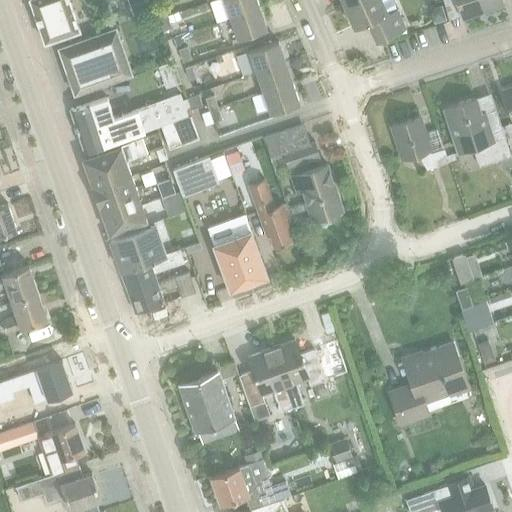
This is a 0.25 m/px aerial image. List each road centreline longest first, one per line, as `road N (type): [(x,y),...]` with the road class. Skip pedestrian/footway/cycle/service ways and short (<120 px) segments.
road 1 (tertiary): [(122,353),(0,7)]
road 2 (residential): [(122,353),(361,272),(385,246)]
road 3 (tertiary): [(177,511),(122,353)]
road 4 (residential): [(357,96),(511,42)]
road 5 (residential): [(385,246),(389,204),(357,96)]
road 6 (residential): [(385,246),(422,243),(511,213)]
